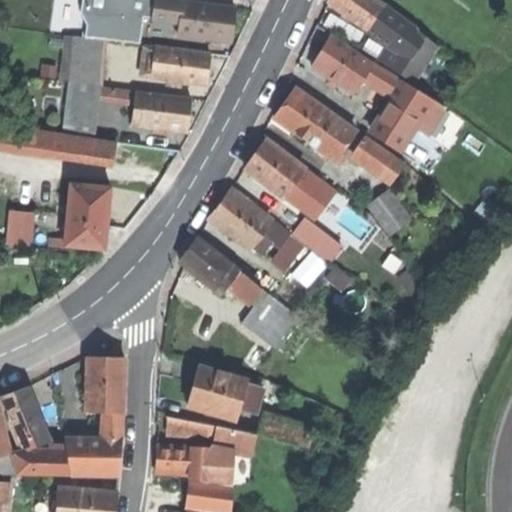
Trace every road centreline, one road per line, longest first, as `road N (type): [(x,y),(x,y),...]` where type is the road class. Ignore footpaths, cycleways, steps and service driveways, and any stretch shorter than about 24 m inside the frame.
road 1 (secondary): [(132,276),(211,156),(293,0)]
road 2 (residential): [(134,511),(147,331),(132,276)]
road 3 (unknown): [(192,185),(37,170),(0,156)]
road 4 (secondary): [(0,359),(87,315),(132,276)]
